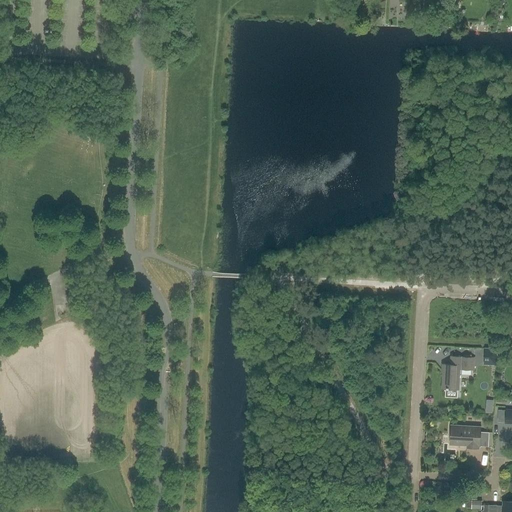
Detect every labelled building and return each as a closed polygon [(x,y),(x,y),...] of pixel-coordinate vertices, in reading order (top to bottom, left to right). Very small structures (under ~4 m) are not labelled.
[(497,366),(498,349),(485,348),(484,365),(497,366)] [(451,365),(444,364),(444,366),(445,367),(444,371),(443,389),(447,389),(447,397),(459,397),(460,370),(475,371),(476,358),(454,357),(453,366),(451,366),(451,365)] [(480,447),(481,427),(452,426),(451,434),(454,435),(453,445),(468,446),(468,444),(473,444),(472,448),(479,448),(479,447),(480,447)] [(483,501),(472,500),(472,509),(482,509),(483,501)] [(489,505),(488,511),(511,511),(511,502),(504,502),(504,508),(498,507),(498,506),(489,505)]
